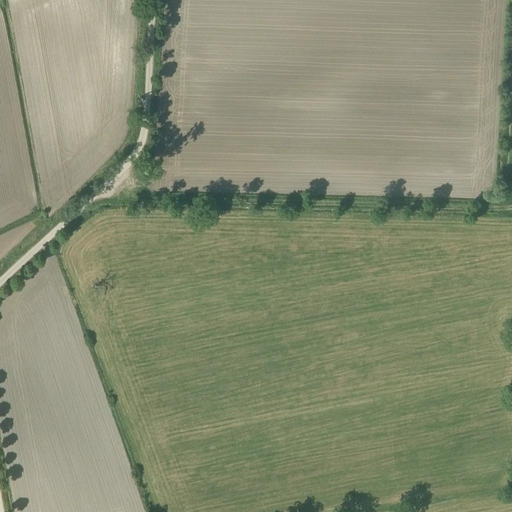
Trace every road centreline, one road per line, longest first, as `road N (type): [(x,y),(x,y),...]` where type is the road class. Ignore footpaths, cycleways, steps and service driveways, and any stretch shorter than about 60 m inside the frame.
road 1 (track): [(511,206),(89,200)]
road 2 (unclassified): [(0,279),(139,144),(151,0)]
